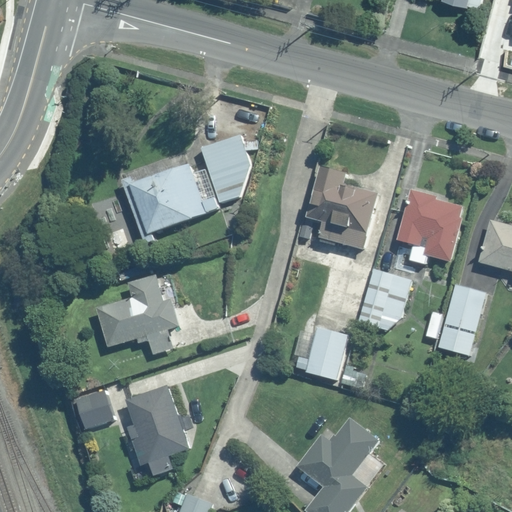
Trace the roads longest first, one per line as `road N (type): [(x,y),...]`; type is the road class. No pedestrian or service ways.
road 1 (residential): [(237,411),(328,72)]
road 2 (residential): [(328,72),(73,0)]
road 3 (residential): [(511,124),(328,72)]
road 4 (secondary): [(54,0),(25,106),(0,157)]
